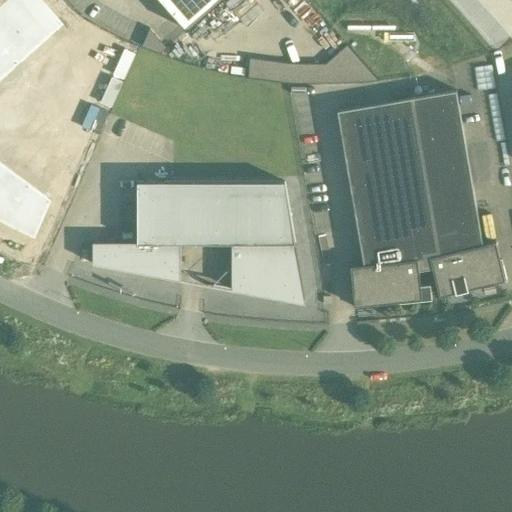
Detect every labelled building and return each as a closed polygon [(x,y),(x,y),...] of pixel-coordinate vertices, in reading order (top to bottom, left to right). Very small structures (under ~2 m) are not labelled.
[(0,222),(2,223),(18,231),(34,239),(50,201),(0,163),(0,81),(62,26),(62,25),(39,0),(6,0),(0,6),(0,222)] [(160,0),(187,30),(220,0),(160,0)] [(252,55),(250,73),(367,85),(371,52),(342,49),(341,65),(252,55)] [(352,294),(354,308),(376,305),(376,304),(422,299),(419,270),(433,268),(440,296),(478,286),(478,288),(507,281),(502,259),(500,259),(496,241),(483,243),(456,90),(338,111),(364,265),(351,266),(354,294),(352,294)] [(137,242),(93,242),(93,264),(181,281),(181,244),(231,244),(231,290),(305,304),(285,181),(173,181),(137,181),(137,242)]
